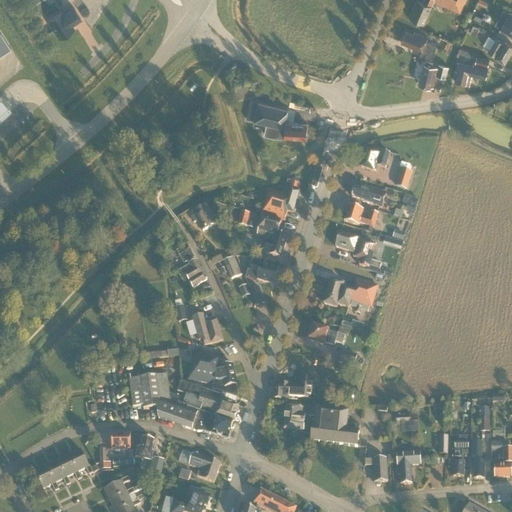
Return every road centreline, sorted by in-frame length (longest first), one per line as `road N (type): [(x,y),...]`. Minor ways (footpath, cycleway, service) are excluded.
road 1 (tertiary): [(264,385),(346,104)]
road 2 (tertiary): [(9,194),(126,97),(194,14)]
road 3 (residential): [(4,472),(62,437),(114,425),(158,428),(242,455)]
road 4 (tertiary): [(346,104),(232,48),(194,14)]
road 5 (unclassified): [(511,86),(485,98),(368,114),(346,104)]
road 6 (residential): [(188,235),(253,378),(264,385)]
road 7 (residential): [(351,511),(363,500),(511,486)]
